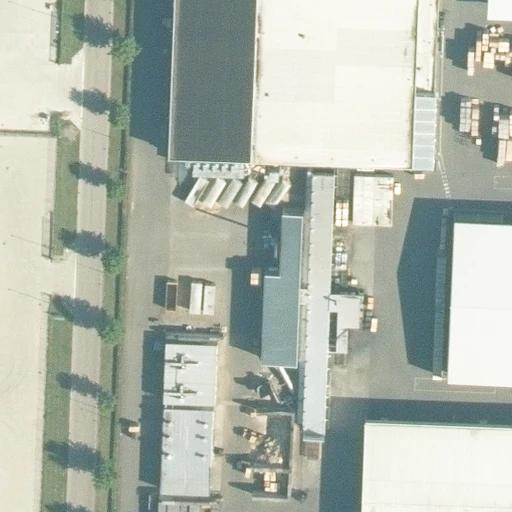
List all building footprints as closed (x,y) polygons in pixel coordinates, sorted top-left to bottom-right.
[(174,0),(169,150),(251,153),(256,0),(174,0)] [(256,0),(251,153),(413,159),(414,119),(434,120),(438,0),(256,0)] [(484,26),(483,57),(511,57),(511,83),(511,34),(504,35),(504,26),(484,26)] [(490,141),(490,146),(511,147),(511,139),(511,117),(499,117),(498,130),(490,129),(491,116),(481,115),(480,140),(490,141)] [(492,167),(493,147),(466,146),(465,166),(492,167)] [(330,288),(334,168),(306,167),(302,284),(300,284),(299,298),(301,298),(297,420),(303,420),(302,429),(325,430),(329,305),(338,305),(337,347),(348,347),(349,321),(359,322),(360,289),(330,288)] [(508,267),(511,266),(511,201),(456,200),(454,257),(508,258),(508,267)] [(299,298),(300,284),(303,208),(282,207),(279,269),(265,268),(261,354),(297,356),(299,298)] [(152,231),(151,263),(164,264),(165,231),(152,231)] [(226,253),(226,245),(200,245),(201,254),(226,253)] [(208,268),(182,270),(182,282),(209,280),(208,268)] [(414,385),(443,386),(446,289),(417,288),(414,385)] [(215,401),(217,340),(166,339),(163,399),(215,401)] [(291,357),(277,356),(276,379),(290,380),(291,357)] [(281,409),(280,385),(262,385),(262,409),(281,409)] [(160,414),(157,501),(208,503),(211,416),(160,414)] [(511,511),(511,425),(360,419),(356,511),(511,511)]
